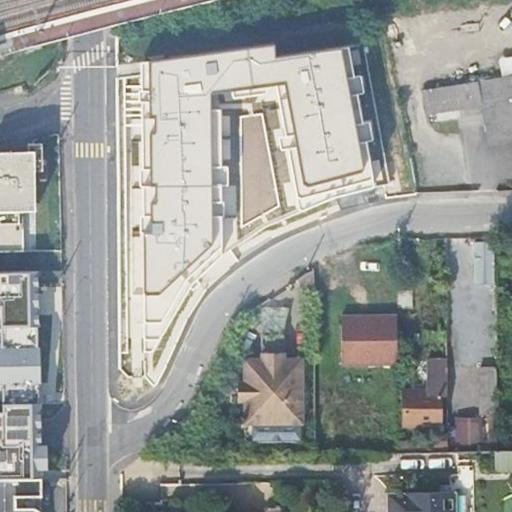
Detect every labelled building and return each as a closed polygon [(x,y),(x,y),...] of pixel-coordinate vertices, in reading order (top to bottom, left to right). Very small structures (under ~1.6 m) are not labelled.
[(511,140),(511,74),(422,87),(426,112),(481,104),(488,144),(511,140)] [(1,152),(0,151),(0,213),(24,213),(24,198),(36,198),(36,151),(1,152)] [(24,213),(0,213),(0,253),(24,253),(24,213)] [(497,241),(477,241),(476,282),(496,283),(497,241)] [(0,479),(39,479),(39,403),(38,403),(38,375),(39,375),(39,273),(0,273),(0,305),(1,306),(2,368),(0,367),(0,382),(1,382),(2,411),(0,410),(0,479)] [(341,364),(397,364),(397,316),(341,316),(341,364)] [(245,441),(302,441),(302,360),(284,360),(284,334),(262,334),(262,360),(245,360),(245,383),(231,383),(231,400),(245,400),(245,441)] [(447,389),(447,359),(426,359),(426,390),(403,390),(404,426),(439,425),(438,389),(447,389)] [(497,414),(497,368),(480,368),(480,413),(489,413),(489,429),(497,429),(497,414)] [(484,438),(484,423),(459,424),(460,438),(447,438),(448,441),(448,452),(488,451),(488,444),(482,443),(482,438),(484,438)] [(448,441),(405,443),(405,446),(398,446),(398,453),(448,452),(448,441)] [(501,472),(502,472),(511,471),(511,450),(495,451),(495,466),(495,467),(496,467),(497,469),(497,470),(498,471),(499,471),(501,472)] [(39,511),(39,479),(0,479),(0,511),(39,511)] [(452,511),(452,491),(408,492),(408,495),(390,495),(390,511),(452,511)]
